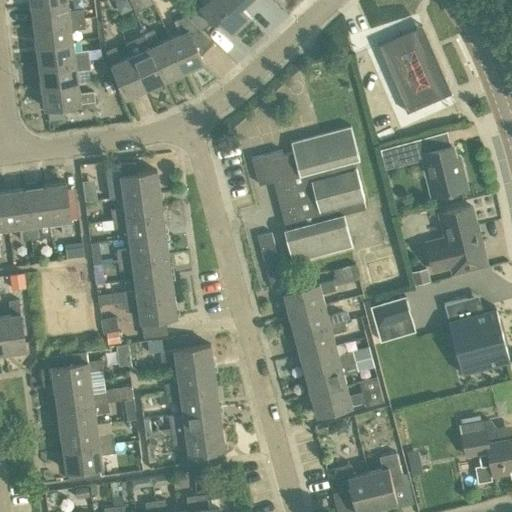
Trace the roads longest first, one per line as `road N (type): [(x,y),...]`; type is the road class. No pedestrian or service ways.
road 1 (residential): [(298,511),(190,125)]
road 2 (residential): [(190,125),(226,102),(332,0)]
road 3 (residential): [(15,151),(190,125)]
road 4 (secondary): [(511,141),(495,81),(455,0)]
